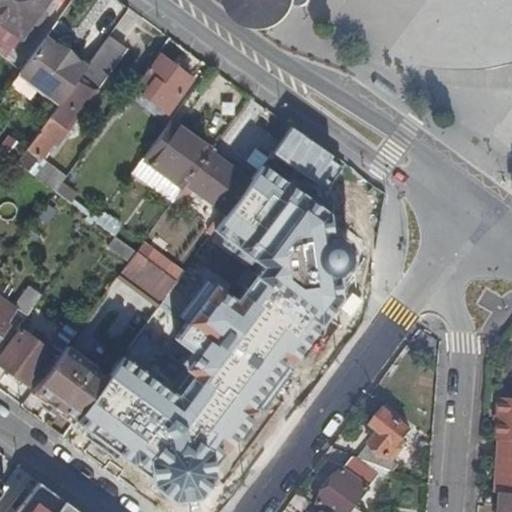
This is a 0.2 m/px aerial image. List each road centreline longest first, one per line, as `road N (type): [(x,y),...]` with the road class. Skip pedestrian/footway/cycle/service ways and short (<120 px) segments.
road 1 (secondary): [(154,0),(382,165),(475,215)]
road 2 (secondary): [(475,215),(400,137),(198,0)]
road 3 (secondary): [(430,269),(250,511)]
road 4 (residential): [(430,269),(465,326),(452,511)]
road 5 (residential): [(118,511),(0,424)]
